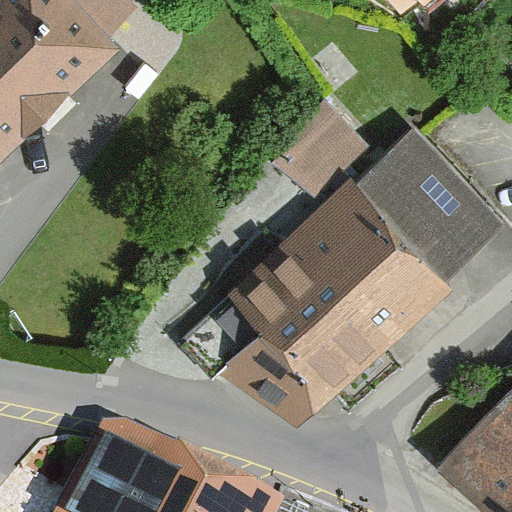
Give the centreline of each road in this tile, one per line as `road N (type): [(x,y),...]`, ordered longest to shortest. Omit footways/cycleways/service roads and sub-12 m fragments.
road 1 (unclassified): [(34,386),(189,424),(334,476)]
road 2 (residential): [(511,290),(408,386),(334,476)]
